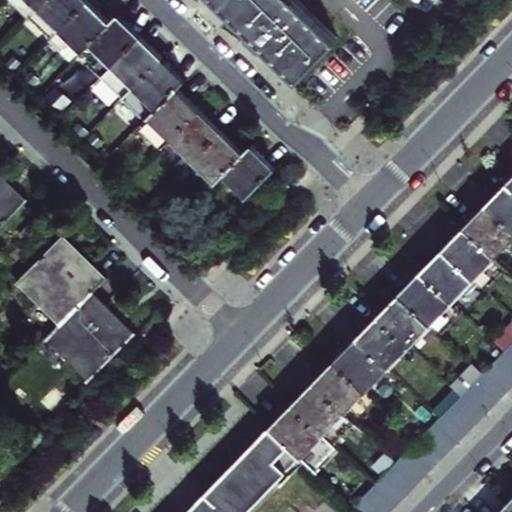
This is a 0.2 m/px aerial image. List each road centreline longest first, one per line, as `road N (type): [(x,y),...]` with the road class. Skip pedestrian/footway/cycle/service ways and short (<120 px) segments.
road 1 (residential): [(0,103),(238,336)]
road 2 (residential): [(153,0),(367,206)]
road 3 (residential): [(238,336),(66,511)]
road 4 (residential): [(511,56),(367,206)]
road 5 (residential): [(367,206),(238,336)]
road 6 (residential): [(511,419),(422,511)]
